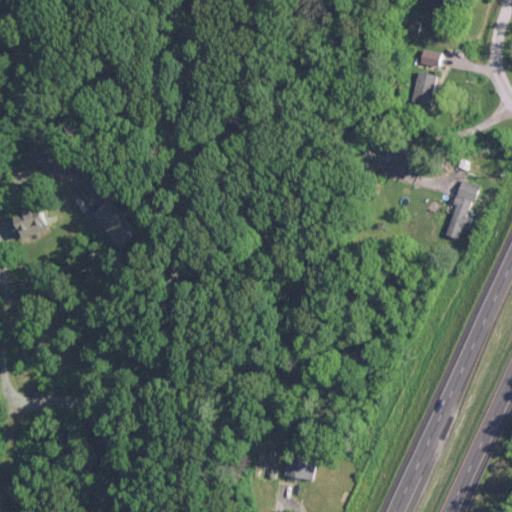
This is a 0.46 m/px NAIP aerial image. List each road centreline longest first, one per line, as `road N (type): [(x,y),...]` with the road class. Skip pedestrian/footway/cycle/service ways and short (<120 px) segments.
road 1 (residential): [(145,511),(106,433),(73,396),(14,403),(0,389),(4,240)]
road 2 (trunk): [(511,252),(390,511)]
road 3 (trunk): [(445,511),(511,371)]
